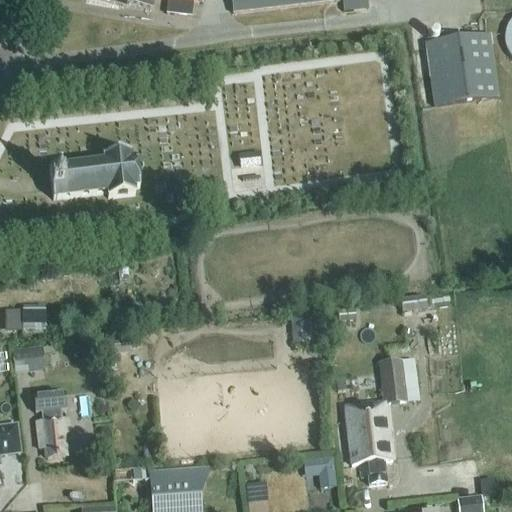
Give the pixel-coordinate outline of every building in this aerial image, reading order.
[(365,1),(364,0),(89,0),(110,7),(110,5),(125,10),(128,3),(152,12),(153,0),(157,0),(168,1),(166,15),(190,18),(192,4),(198,5),(198,0),(230,0),(233,17),(365,1)] [(502,31),(501,34),(502,37),(502,40),(503,43),(504,46),(506,49),(507,52),(509,54),(511,57),(511,56),(511,10),(511,11),(509,13),(507,16),(506,18),(504,21),(503,24),(502,27),(502,31)] [(497,99),(486,37),(424,47),(434,109),(497,99)] [(260,165),(259,154),(240,157),(241,168),(260,165)] [(101,159),(102,165),(50,171),(51,180),(53,193),(54,202),(105,197),(106,200),(131,197),(130,191),(137,190),(134,161),(127,162),(127,157),(101,159)] [(355,311),(337,313),(338,325),(356,323),(355,311)] [(43,313),(21,313),(22,334),(43,334),(43,313)] [(320,346),(317,321),(289,323),(292,348),(320,346)] [(128,341),(105,343),(106,355),(129,352),(128,341)] [(44,375),(41,350),(11,353),(14,378),(44,375)] [(383,406),(385,406),(385,407),(405,404),(400,364),(378,367),(380,384),(381,397),(383,406)] [(66,413),(64,395),(34,397),(36,416),(43,415),(44,426),(37,426),(39,451),(45,451),(46,460),(64,459),(62,437),(67,437),(66,424),(61,424),(60,413),(66,413)] [(392,463),(385,407),(385,406),(383,406),(351,410),(354,437),(347,438),(351,469),(359,468),(360,481),(367,480),(368,488),(386,486),(383,464),(392,463)] [(0,456),(3,456),(3,458),(19,456),(15,428),(0,429),(0,456)] [(333,459),(318,478),(319,492),(337,490),(333,459)] [(137,475),(124,476),(125,485),(137,484),(137,475)] [(192,511),(190,482),(149,485),(150,511),(192,511)] [(457,503),(458,511),(482,511),(481,501),(457,503)]
